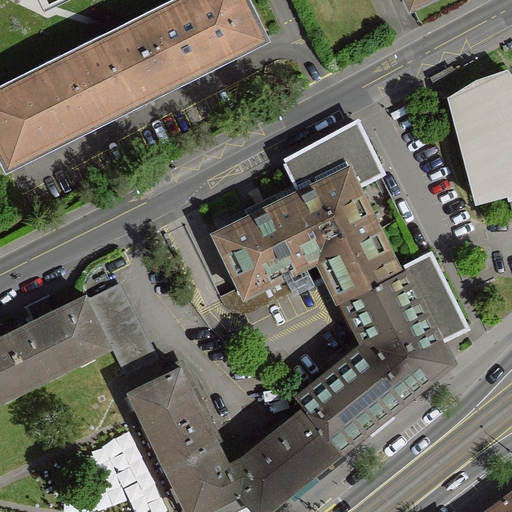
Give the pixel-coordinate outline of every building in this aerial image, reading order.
[(177,0),(118,30),(104,37),(138,102),(265,39),(246,0),(177,0)] [(407,0),(412,9),(430,0),(407,0)] [(0,149),(9,167),(138,102),(104,37),(0,88),(0,149)] [(480,81),(452,98),(478,201),(510,192),(511,199),(511,77),(508,72),(480,81)] [(285,163),(298,191),(349,165),(358,183),(381,172),(358,125),(285,163)] [(344,300),(402,272),(358,183),(349,165),(298,191),(215,233),(246,296),(318,260),(327,277),(339,302),(344,300)] [(402,272),(441,340),(466,328),(431,257),(402,272)] [(344,300),(365,343),(397,406),(453,362),(441,340),(402,272),(344,300)] [(89,300),(112,346),(127,375),(155,361),(119,285),(89,300)] [(10,335),(34,384),(112,346),(89,300),(88,296),(10,335)] [(0,339),(0,400),(34,384),(10,335),(0,339)] [(299,397),(307,406),(341,450),(342,451),(397,406),(365,343),(299,397)] [(131,392),(162,453),(210,428),(181,367),(162,376),(134,390),(131,392)] [(241,491),(240,491),(257,511),(263,511),(341,450),(307,406),(244,457),(229,465),(241,491)] [(229,465),(210,428),(162,453),(190,511),(198,511),(240,491),(241,491),(229,465)] [(257,511),(240,491),(198,511),(257,511)] [(511,511),(511,493),(491,510),(492,511),(511,511)]
